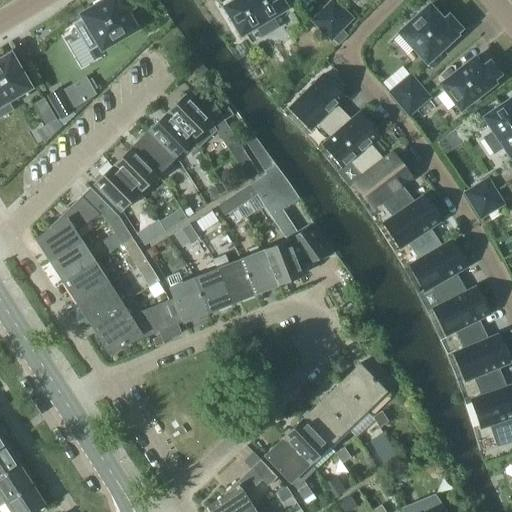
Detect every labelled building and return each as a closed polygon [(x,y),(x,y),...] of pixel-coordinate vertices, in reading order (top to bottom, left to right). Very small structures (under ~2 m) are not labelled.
[(105,0),(103,2),(95,7),(82,14),(83,18),(73,24),(89,52),(100,46),(102,49),(137,29),(126,11),(132,7),(128,0),(105,0)] [(236,0),(225,7),(241,35),(256,26),(262,36),(277,27),(271,17),(290,6),(287,0),(236,0)] [(333,1),(323,11),(341,29),(351,19),(333,1)] [(429,5),(399,32),(427,62),(456,35),(455,34),(460,29),(449,16),(443,21),(429,5)] [(341,29),(323,11),(313,21),(331,39),(341,29)] [(0,104),(29,87),(10,55),(0,61),(0,104)] [(475,58),(441,85),(462,110),(493,85),(491,82),(499,75),(490,63),(483,68),(475,58)] [(318,122),(323,128),(341,111),(331,101),(343,89),(333,79),(330,82),(323,75),(290,108),(311,129),(318,122)] [(391,93),(400,103),(419,87),(410,76),(391,93)] [(92,79),(87,82),(93,91),(97,89),(92,79)] [(419,87),(400,103),(409,114),(428,98),(419,87)] [(72,111),(60,89),(48,96),(61,118),(72,111)] [(184,96),(166,114),(192,141),(211,122),(227,146),(237,140),(210,99),(198,107),(191,96),(187,98),(184,96)] [(44,98),(34,104),(46,125),(47,125),(57,119),(44,98)] [(484,117),(494,132),(484,138),(494,153),(504,146),(511,158),(511,100),(511,99),(484,117)] [(350,160),(356,167),(374,150),(365,140),(377,129),(368,118),(365,121),(359,113),(350,121),(341,111),(323,128),(331,136),(323,144),(343,167),(350,160)] [(166,114),(149,132),(175,158),(192,141),(166,114)] [(46,125),(36,131),(44,143),(61,127),(57,119),(47,125),(46,125)] [(149,132),(130,150),(157,176),(175,158),(149,132)] [(275,165),(260,144),(252,133),(244,139),(264,172),(275,165)] [(243,150),(237,140),(227,146),(233,157),(243,150)] [(130,150),(113,167),(139,193),(157,176),(130,150)] [(250,161),(243,150),(233,157),(240,167),(250,161)] [(381,200),(385,207),(405,192),(397,181),(410,171),(401,160),(398,162),(392,154),(383,161),(374,150),(356,167),(363,175),(355,182),(373,206),(381,200)] [(258,173),(250,161),(240,167),(241,169),(248,179),(258,173)] [(266,174),(251,184),(257,195),(258,195),(263,203),(264,205),(275,199),(283,212),(301,200),(277,164),(275,165),(264,172),(266,174)] [(139,193),(113,167),(96,184),(122,210),(139,193)] [(232,180),(227,184),(232,190),(248,179),(241,169),(230,177),(232,180)] [(466,193),(473,205),(495,192),(487,180),(466,193)] [(220,184),(211,190),(215,196),(224,191),(220,184)] [(251,184),(240,191),(247,201),(257,195),(251,184)] [(37,238),(51,260),(81,240),(76,232),(100,214),(109,223),(119,216),(117,215),(91,189),(52,227),(52,229),(37,238)] [(240,191),(218,205),(225,215),(247,201),(240,191)] [(408,242),(413,249),(433,235),(426,224),(439,215),(431,203),(428,205),(423,197),(413,203),(405,192),(385,207),(392,216),(384,223),(400,248),(408,242)] [(495,192),(473,205),(481,217),(502,204),(495,192)] [(287,240),(262,249),(276,285),(300,275),(299,272),(305,268),(303,265),(329,255),(310,224),(296,232),(283,212),(275,199),(264,205),(287,240)] [(190,208),(183,212),(187,218),(194,214),(190,208)] [(212,211),(196,221),(203,232),(219,221),(212,211)] [(120,217),(119,216),(109,223),(115,233),(126,226),(120,217)] [(168,216),(159,221),(166,232),(174,226),(168,216)] [(133,238),(126,226),(115,233),(122,244),(133,238)] [(149,229),(138,236),(145,245),(155,239),(149,229)] [(122,244),(116,234),(104,242),(111,252),(122,244)] [(434,286),(437,293),(459,280),(452,268),(466,260),(459,248),(455,250),(451,241),(441,247),(433,235),(413,249),(419,259),(410,265),(425,291),(434,286)] [(139,247),(133,238),(122,244),(128,254),(139,247)] [(51,260),(64,282),(95,262),(81,240),(51,260)] [(155,246),(148,250),(153,258),(160,254),(155,246)] [(146,258),(139,247),(128,254),(129,255),(125,258),(132,269),(136,266),(135,265),(146,258)] [(262,249),(239,259),(253,294),(276,285),(262,249)] [(216,268),(215,268),(229,303),(253,294),(239,259),(229,263),(226,255),(213,260),(216,268)] [(152,268),(146,258),(135,265),(136,266),(142,275),(152,268)] [(64,282),(77,302),(108,282),(95,262),(64,282)] [(160,281),(152,268),(142,275),(149,287),(160,281)] [(215,268),(192,277),(206,312),(229,303),(215,268)] [(206,312),(192,277),(169,286),(183,322),(206,312)] [(455,331),(459,338),(481,327),(475,315),(489,307),(483,295),(480,296),(475,287),(466,292),(459,280),(437,293),(443,303),(433,308),(447,335),(455,331)] [(77,302),(91,323),(131,297),(121,282),(112,288),(108,282),(77,302)] [(131,297),(91,323),(109,353),(126,342),(127,344),(177,324),(168,300),(140,311),(131,297)] [(474,377),(477,384),(500,375),(495,362),(510,356),(504,343),(501,344),(497,335),(487,339),(481,327),(459,338),(464,349),(454,353),(466,381),(474,377)] [(358,364),(339,382),(365,409),(384,390),(381,387),(391,379),(377,362),(366,372),(358,364)] [(500,375),(477,384),(482,396),(472,399),(481,428),(490,425),(497,445),(511,441),(511,411),(511,385),(505,388),(500,375)] [(339,382),(320,400),(346,427),(365,409),(339,382)] [(320,400),(301,418),(327,445),(328,444),(346,427),(320,400)] [(389,422),(382,411),(373,417),(380,427),(389,422)] [(301,418),(283,436),(311,466),(312,466),(331,447),(328,444),(327,445),(301,418)] [(384,435),(372,442),(384,462),(396,455),(384,435)] [(311,466),(283,436),(264,454),(289,481),(293,484),(296,488),(304,500),(313,494),(304,481),(316,470),(312,466),(311,466)] [(0,449),(0,476),(19,464),(7,445),(0,449)] [(336,453),(342,463),(351,457),(345,447),(336,453)] [(207,505),(211,511),(246,511),(253,507),(245,494),(261,479),(267,485),(276,476),(259,458),(222,492),(223,494),(207,505)] [(0,476),(0,496),(4,503),(33,485),(19,464),(0,476)] [(341,479),(330,486),(337,497),(348,491),(341,479)] [(33,485),(4,503),(9,511),(34,511),(46,505),(33,485)] [(276,494),(282,503),(293,496),(287,487),(276,494)] [(350,494),(338,502),(345,511),(347,511),(357,505),(350,494)] [(402,508),(403,511),(447,511),(437,494),(402,508)]
